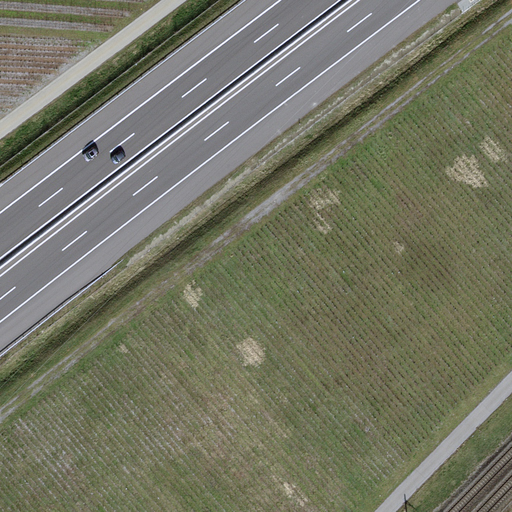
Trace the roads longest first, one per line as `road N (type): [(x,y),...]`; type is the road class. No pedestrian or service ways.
road 1 (track): [(511,15),(0,412)]
road 2 (motorway): [(0,300),(390,0)]
road 3 (motorway): [(308,0),(0,234)]
road 4 (track): [(174,0),(0,130)]
road 5 (track): [(511,378),(382,511)]
